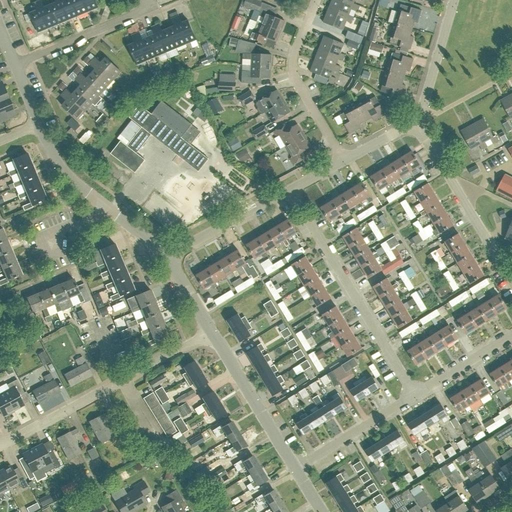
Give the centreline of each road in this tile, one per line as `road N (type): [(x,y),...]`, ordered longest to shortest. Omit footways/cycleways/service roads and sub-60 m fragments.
road 1 (residential): [(413,394),(289,189)]
road 2 (residential): [(0,445),(211,333)]
road 3 (residential): [(511,279),(417,123)]
road 4 (residential): [(343,159),(290,66),(315,0)]
road 5 (residential): [(12,62),(154,7),(151,0)]
road 6 (residential): [(295,469),(211,333)]
road 7 (residential): [(295,469),(413,394)]
road 8 (residential): [(167,255),(289,189)]
road 9 (residential): [(417,123),(454,0)]
